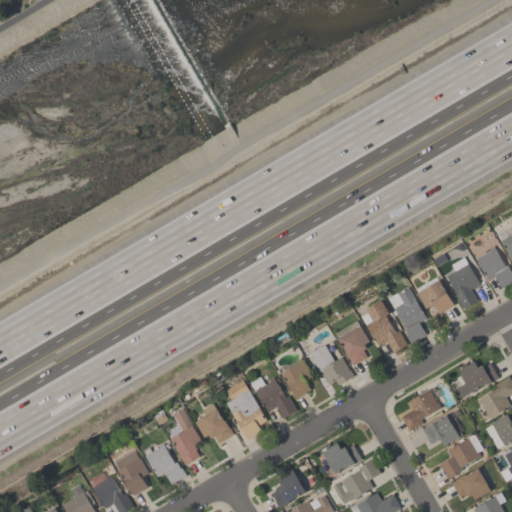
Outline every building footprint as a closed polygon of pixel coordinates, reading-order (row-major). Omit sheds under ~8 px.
[(511,261),(500,240),(511,233),(511,261)] [(494,275),(487,279),(475,258),(489,250),(488,248),(493,245),(504,265),(506,264),(510,271),(511,270),(511,280),(501,287),(494,275)] [(479,283),(470,289),(477,300),(463,308),(454,294),(455,293),(445,275),(453,270),(450,264),(463,256),(479,283)] [(417,292),(415,288),(435,276),(437,280),(438,279),(453,304),(438,313),(432,304),(426,307),(417,292)] [(425,334),(411,342),(403,327),(404,326),(394,307),(393,308),(387,297),(407,286),(425,318),(418,322),(425,334)] [(359,316),(367,312),(365,309),(380,300),(388,313),(385,315),(395,331),(398,330),(406,343),(392,352),(385,340),(377,345),(359,316)] [(360,325),(369,341),(364,343),(366,347),(363,349),(367,356),(351,364),(337,338),(338,337),(335,332),(356,320),(359,326),(360,325)] [(352,376),(337,384),(335,379),(327,383),(320,371),(319,372),(308,353),(324,344),(333,360),(341,356),(352,376)] [(294,398),(280,372),(302,359),(311,375),(305,379),(310,389),(294,398)] [(457,369),(474,360),(477,366),(481,364),(482,366),(489,362),(497,377),(486,383),(461,396),(456,387),(464,382),(457,369)] [(264,384),(269,381),(267,379),(272,376),(284,397),(288,395),(296,410),(282,417),(275,406),(266,411),(255,390),(254,390),(249,381),(260,375),(264,384)] [(509,404),(488,416),(480,403),(477,404),(473,398),(495,385),(494,384),(508,376),(511,383),(511,392),(505,397),(509,404)] [(260,430),(245,439),(225,402),(231,398),(226,389),(243,379),(266,420),(257,425),(260,430)] [(410,410),(405,402),(428,388),(440,406),(420,419),(422,422),(409,430),(400,417),(410,410)] [(232,433),(218,442),(214,436),(210,438),(208,434),(203,437),(194,421),(204,414),(201,409),(212,403),(215,408),(216,407),(224,420),(224,419),(232,433)] [(183,464),(169,438),(170,437),(166,430),(175,424),(179,431),(181,430),(171,412),(182,407),(200,440),(195,443),(197,448),(195,449),(199,456),(183,464)] [(484,427),(491,423),(490,422),(506,413),(511,421),(511,420),(511,439),(503,444),(503,443),(495,447),(484,427)] [(420,428),(446,414),(458,436),(443,445),(439,438),(429,443),(420,428)] [(439,463),(450,457),(445,449),(458,442),(457,440),(461,438),(462,439),(473,433),(482,448),(477,451),(479,455),(459,467),(460,469),(454,473),(455,474),(447,478),(439,463)] [(156,476),(143,455),(145,454),(142,450),(148,447),(150,451),(158,446),(157,445),(161,442),(174,462),(176,461),(180,467),(181,467),(185,474),(170,483),(163,472),(156,476)] [(321,451),(336,442),(340,448),(350,442),(360,458),(349,465),(348,464),(334,473),(321,451)] [(511,476),(504,481),(499,471),(509,465),(503,453),(511,448),(511,476)] [(148,472),(141,477),(147,486),(147,487),(146,486),(133,494),(118,470),(119,469),(114,462),(133,449),(138,458),(139,457),(148,472)] [(341,503),(331,485),(358,469),(357,466),(371,458),(379,472),(368,479),(372,486),(351,499),(350,498),(341,503)] [(474,499),(471,494),(467,496),(465,492),(458,496),(450,482),(464,473),(464,474),(476,467),(487,484),(486,485),(489,490),(474,499)] [(270,493),(277,488),(276,486),(279,484),(276,478),(291,468),(305,490),(278,507),(270,493)] [(118,511),(112,502),(104,507),(87,480),(102,471),(105,476),(109,473),(122,493),(124,492),(132,505),(120,511),(118,511)] [(65,511),(60,504),(73,496),(70,490),(78,485),(94,511),(65,511)] [(380,500),(392,493),(400,506),(390,511),(384,511),(382,511),(351,511),(348,507),(375,491),(380,500)] [(474,511),(472,507),(500,492),(504,500),(498,503),(503,511),(474,511)] [(333,511),(331,511),(279,511),(286,508),(288,511),(308,500),(309,501),(323,494),(333,511)]
